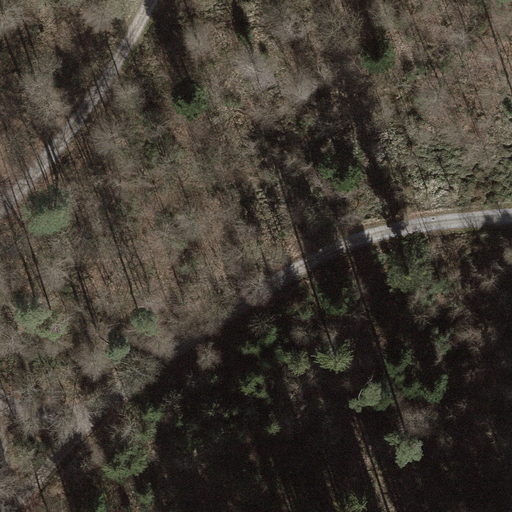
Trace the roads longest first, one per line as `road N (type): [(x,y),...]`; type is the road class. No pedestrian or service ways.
road 1 (track): [(0,510),(85,419),(311,254),(478,212),(511,215)]
road 2 (track): [(0,210),(75,126),(154,0)]
